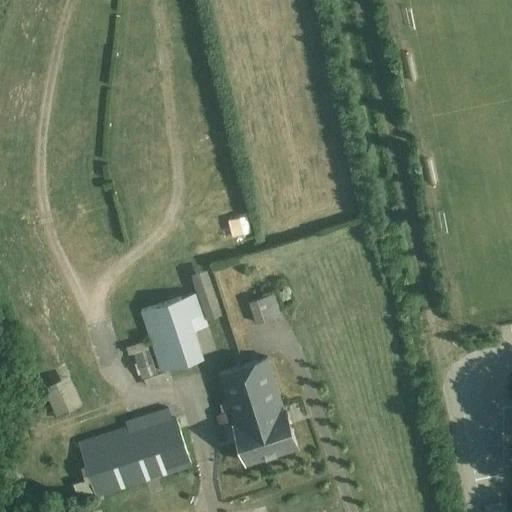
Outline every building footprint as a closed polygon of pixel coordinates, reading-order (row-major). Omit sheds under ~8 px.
[(191,0),(180,0),(185,23),(196,21),(191,0)] [(2,4),(0,16),(0,21),(17,25),(20,7),(2,4)] [(85,30),(85,47),(102,47),(102,29),(85,30)] [(229,227),(248,221),(245,211),(226,217),(229,227)] [(88,219),(90,228),(113,224),(111,215),(88,219)] [(233,240),(236,249),(253,243),(250,234),(233,240)] [(221,287),(231,284),(226,264),(216,267),(221,287)] [(211,283),(195,288),(196,292),(206,318),(221,313),(211,283)] [(196,292),(140,310),(160,372),(204,357),(195,329),(208,324),(206,318),(196,292)] [(275,292),(249,301),(256,324),(282,315),(275,292)] [(148,348),(133,353),(141,379),(156,374),(148,348)] [(269,356),(243,364),(273,454),(298,445),(286,407),(284,408),(269,356)] [(273,454),(243,364),(218,372),(235,423),(235,424),(247,462),(273,454)] [(58,375),(66,405),(85,400),(77,370),(58,375)] [(59,390),(48,394),(55,413),(67,408),(59,390)] [(110,431),(78,441),(99,502),(109,499),(108,493),(147,480),(146,478),(158,474),(158,476),(193,464),(173,406),(109,427),(110,431)] [(0,436),(0,487),(3,493),(24,482),(0,436)] [(95,495),(89,479),(74,484),(80,500),(95,495)]
